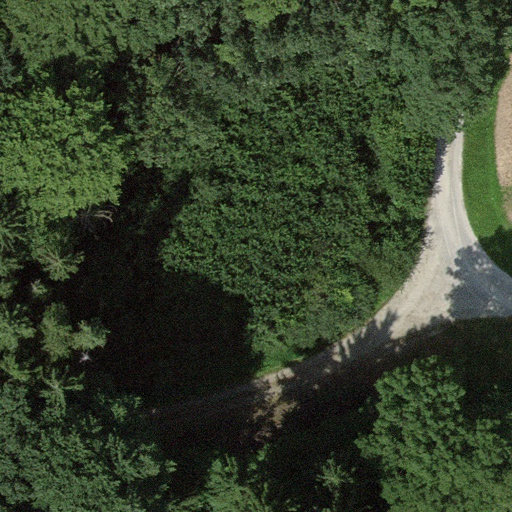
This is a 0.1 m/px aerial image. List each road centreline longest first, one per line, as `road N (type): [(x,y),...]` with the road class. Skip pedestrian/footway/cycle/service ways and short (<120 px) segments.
road 1 (track): [(511,296),(464,260),(304,390),(0,446)]
road 2 (track): [(464,260),(447,160),(462,0)]
